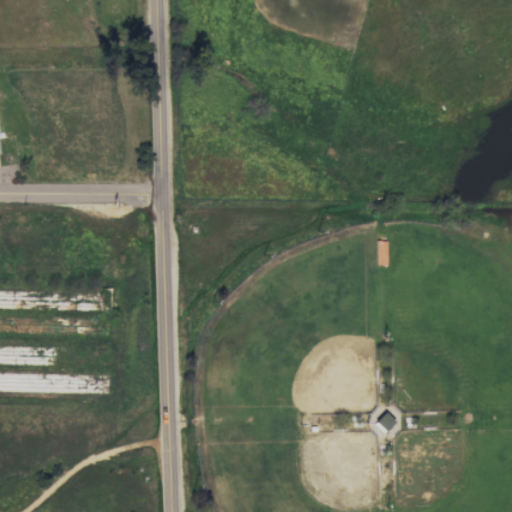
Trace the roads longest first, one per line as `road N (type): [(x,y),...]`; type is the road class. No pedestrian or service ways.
road 1 (tertiary): [(177,511),(159,0)]
road 2 (residential): [(165,190),(0,190)]
